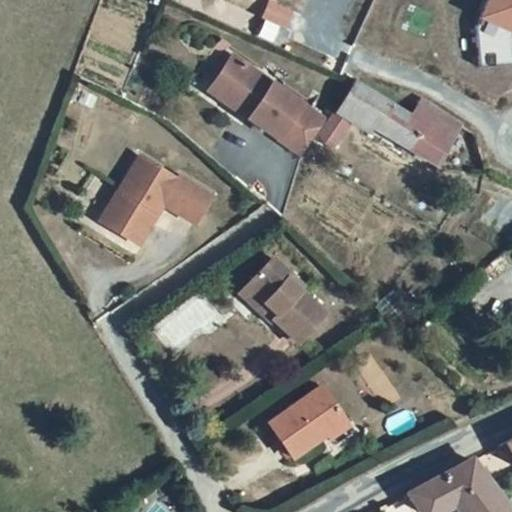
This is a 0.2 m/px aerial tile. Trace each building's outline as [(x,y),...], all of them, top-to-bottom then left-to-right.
[(511,0),(489,0),(476,28),(479,68),(511,65),(511,0)] [(255,115),(252,120),(307,155),(317,139),(330,120),(235,59),(215,89),(255,115)] [(462,123),(422,98),(412,114),(356,79),(330,120),(317,139),(334,149),(352,122),(369,132),(374,124),(437,163),(462,123)] [(255,115),(215,89),(212,95),(252,120),(255,115)] [(120,212),(110,227),(139,245),(165,205),(196,224),(213,197),(180,177),(179,180),(142,157),(111,206),(120,212)] [(111,206),(101,221),(110,227),(120,212),(111,206)] [(292,275),(273,256),(243,286),(261,305),(265,301),(277,313),(272,318),(273,318),(298,344),(326,316),(301,291),(289,278),(292,275)] [(305,287),(292,275),(289,278),(301,291),(305,287)] [(277,313),(265,301),(261,305),(243,286),(239,290),(271,321),(273,318),(272,318),(277,313)] [(323,388),(269,425),(292,459),(328,435),(346,423),(323,388)] [(349,427),(346,423),(328,435),(330,440),(349,427)] [(510,511),(474,453),(411,491),(425,511),(440,505),(444,511),(510,511)]
